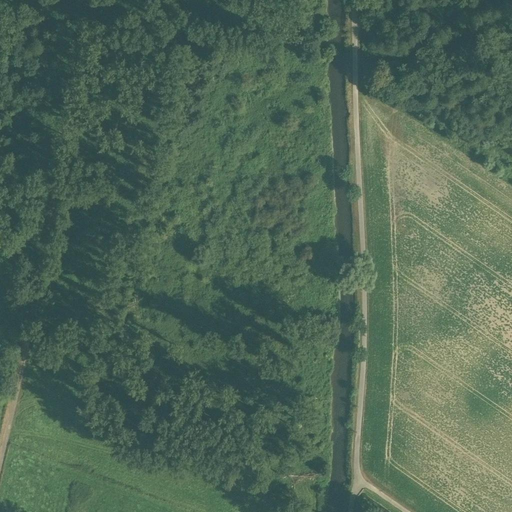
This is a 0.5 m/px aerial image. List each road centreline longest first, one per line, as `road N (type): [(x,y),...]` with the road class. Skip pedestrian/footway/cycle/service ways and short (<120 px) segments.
road 1 (track): [(106,0),(0,475)]
road 2 (track): [(359,485),(368,341),(358,34)]
